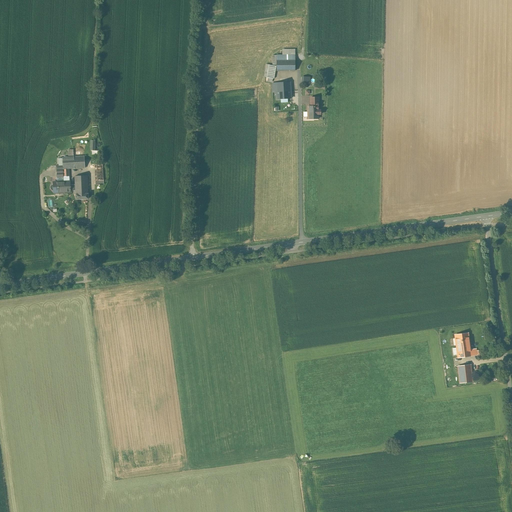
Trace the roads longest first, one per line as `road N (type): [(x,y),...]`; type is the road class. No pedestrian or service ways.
road 1 (tertiary): [(191,258),(485,216)]
road 2 (unclassified): [(191,258),(200,0)]
road 3 (tertiary): [(0,285),(191,258)]
road 4 (unclassified): [(485,216),(511,399)]
road 5 (track): [(199,28),(302,15),(298,70)]
